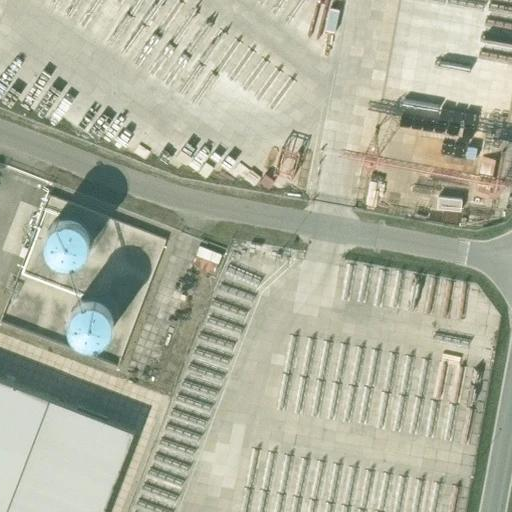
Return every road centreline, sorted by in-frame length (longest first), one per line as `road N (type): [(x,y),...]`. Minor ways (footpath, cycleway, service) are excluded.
road 1 (unclassified): [(0,133),(156,194),(511,261)]
road 2 (unknown): [(326,229),(371,0)]
